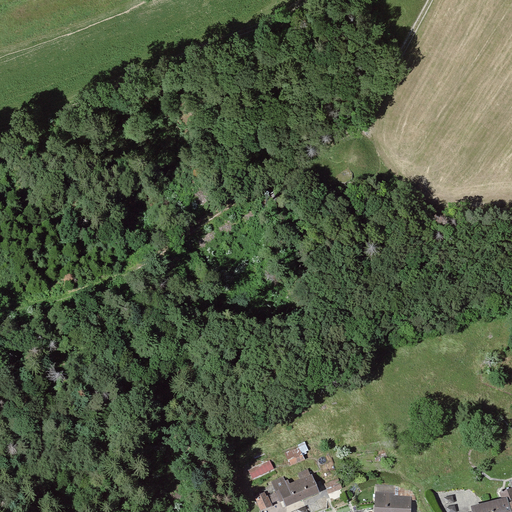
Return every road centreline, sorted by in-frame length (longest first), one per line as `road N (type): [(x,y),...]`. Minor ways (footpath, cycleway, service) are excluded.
road 1 (track): [(304,0),(78,102),(0,120)]
road 2 (track): [(428,0),(355,126),(317,145)]
